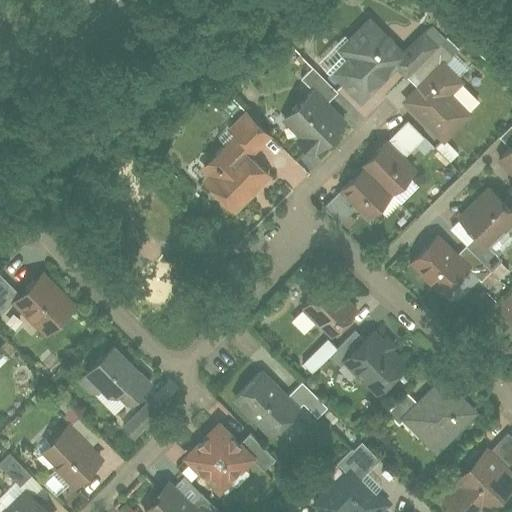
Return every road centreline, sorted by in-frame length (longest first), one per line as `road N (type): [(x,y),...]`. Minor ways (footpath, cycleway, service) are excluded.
road 1 (residential): [(511,410),(319,230)]
road 2 (residential): [(0,241),(45,239),(159,361),(185,366)]
road 3 (residential): [(319,230),(185,366)]
road 4 (residential): [(185,366),(188,413),(91,511)]
road 5 (residential): [(319,230),(293,205),(384,109)]
road 6 (secondary): [(92,0),(0,80)]
